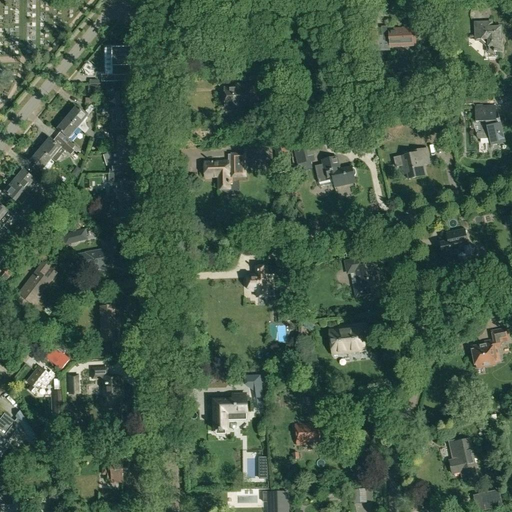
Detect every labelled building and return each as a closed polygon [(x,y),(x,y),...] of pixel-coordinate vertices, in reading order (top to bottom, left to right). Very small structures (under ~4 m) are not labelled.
[(492,22),(476,23),(476,41),(481,41),(488,47),(488,52),(503,51),(502,27),(493,27),(493,24),(492,23),(492,22)] [(415,29),(412,29),(389,30),(389,27),(382,27),(383,41),(389,41),(390,47),(412,46),(415,46),(415,29)] [(130,71),(130,79),(136,79),(136,64),(130,64),(130,53),(103,53),(103,71),(130,71)] [(237,88),(225,88),(226,107),(251,107),(250,84),(237,85),(237,88)] [(132,93),(117,94),(118,108),(132,108),(132,93)] [(473,104),(473,97),(457,97),(458,105),(473,104)] [(91,106),(86,112),(89,115),(95,109),(91,106)] [(476,107),(477,122),(482,122),(482,132),(480,132),(478,132),(477,134),(477,136),(478,138),(480,139),(491,139),(491,145),(506,142),(502,124),(497,125),(496,106),(476,107)] [(77,107),(67,118),(79,128),(86,134),(87,133),(92,137),(93,132),(90,129),(88,127),(86,123),(89,118),(88,117),(89,117),(77,107)] [(132,123),(132,108),(118,108),(112,109),(113,123),(118,123),(127,123),(132,123)] [(67,118),(58,130),(70,139),(79,128),(67,118)] [(133,152),(133,137),(125,137),(125,130),(118,130),(111,130),(111,132),(111,135),(113,135),(113,138),(115,138),(115,143),(119,143),(119,152),(133,152)] [(60,153),(59,152),(62,148),(51,139),(41,150),(56,162),(61,157),(61,155),(60,153)] [(76,146),(70,141),(67,145),(74,150),(76,152),(79,150),(76,147),(76,146)] [(312,144),(294,149),(298,165),(298,164),(300,172),(312,169),(311,162),(315,161),(314,155),(315,155),(312,144)] [(71,154),(74,150),(67,145),(64,148),(71,154)] [(275,147),(277,173),(290,172),(289,169),(291,169),(289,147),(288,147),(288,146),(275,147)] [(413,154),(404,156),(394,158),(396,168),(403,166),(405,175),(408,174),(410,180),(427,176),(424,161),(431,160),(428,149),(412,152),(413,154)] [(41,150),(32,162),(43,171),(43,170),(46,173),(54,163),(51,161),(52,159),(56,162),(41,150)] [(119,152),(110,153),(113,166),(114,174),(128,174),(127,167),(134,167),(133,152),(119,152)] [(224,162),(205,162),(205,179),(215,178),(215,177),(218,177),(219,190),(230,190),(230,184),(231,184),(231,183),(233,183),(233,179),(247,178),(246,153),(231,153),(231,155),(228,155),(228,160),(224,161),(224,162)] [(338,157),(323,161),(321,161),(322,165),(315,167),(319,183),(334,180),(336,187),(356,183),(353,167),(341,170),(338,157)] [(440,159),(440,170),(452,171),(453,160),(440,159)] [(73,160),(64,168),(70,173),(78,165),(73,160)] [(71,174),(77,178),(82,171),(77,167),(71,174)] [(24,171),(14,182),(26,191),(29,194),(38,183),(24,171)] [(112,182),(112,196),(135,196),(135,182),(128,182),(128,181),(128,174),(114,174),(110,174),(110,182),(112,182)] [(14,182),(5,193),(16,203),(26,191),(14,182)] [(62,194),(57,190),(52,186),(48,190),(57,199),(60,202),(64,197),(62,194)] [(106,201),(113,200),(120,200),(121,211),(121,219),(134,218),(133,210),(135,210),(135,196),(112,196),(106,196),(106,201)] [(0,203),(0,223),(4,226),(13,215),(9,212),(0,203)] [(38,222),(35,225),(46,234),(48,231),(38,222)] [(30,237),(37,244),(42,238),(46,234),(35,225),(31,230),(33,232),(30,237)] [(471,245),(468,245),(465,230),(448,233),(449,241),(441,243),(445,258),(458,255),(459,259),(474,256),(471,245)] [(82,270),(89,269),(113,265),(113,266),(121,265),(122,264),(123,263),(123,262),(121,247),(109,250),(109,251),(103,252),(103,251),(86,253),(86,254),(79,255),(82,270)] [(13,253),(9,258),(19,266),(24,261),(23,261),(27,256),(22,252),(19,257),(13,253)] [(364,258),(346,262),(348,269),(351,268),(352,272),(354,272),(357,285),(355,286),(357,297),(371,294),(370,288),(379,286),(377,277),(377,276),(376,276),(374,267),(366,269),(364,258)] [(10,260),(4,267),(0,271),(4,274),(2,277),(7,281),(19,267),(10,260)] [(248,279),(248,289),(252,292),(257,292),(257,298),(269,298),(268,275),(276,275),(276,276),(294,275),(293,261),(283,261),(283,265),(275,265),(275,267),(256,268),(257,275),(251,276),(248,279)] [(20,295),(34,306),(40,298),(38,297),(56,274),(48,268),(49,267),(44,264),(20,295)] [(300,266),(300,275),(309,275),(309,265),(300,266)] [(7,296),(14,286),(10,283),(3,293),(7,296)] [(489,319),(505,316),(503,306),(488,309),(489,319)] [(115,307),(100,307),(101,341),(112,340),(113,349),(121,348),(120,318),(115,318),(115,307)] [(363,327),(331,331),(334,355),(366,350),(363,327)] [(491,331),(493,341),(486,342),(486,346),(474,349),(478,369),(497,365),(494,349),(502,347),(502,343),(510,341),(507,328),(491,331)] [(296,337),(287,337),(286,352),(295,352),(296,337)] [(56,348),(48,358),(62,370),(70,360),(56,348)] [(81,362),(76,362),(71,366),(71,368),(71,369),(68,369),(64,372),(62,379),(67,381),(68,377),(69,375),(71,375),(79,374),(88,374),(88,368),(81,368),(81,362)] [(352,364),(352,372),(370,371),(370,363),(352,364)] [(34,386),(31,390),(35,394),(44,384),(47,387),(54,378),(41,367),(28,381),(34,386)] [(105,385),(105,397),(123,396),(122,377),(109,378),(108,368),(92,369),(93,376),(103,375),(104,385),(105,385)] [(68,377),(68,386),(79,386),(79,374),(71,375),(69,375),(68,377)] [(55,380),(55,391),(54,391),(55,410),(56,410),(56,415),(61,414),(61,410),(64,410),(63,391),(61,391),(60,380),(55,380)] [(212,399),(213,432),(216,432),(216,435),(226,435),(226,431),(229,431),(229,421),(247,421),(247,413),(248,413),(248,398),(247,398),(247,393),(234,393),(234,399),(212,399)] [(0,452),(0,453),(11,440),(6,436),(16,422),(5,414),(0,420),(0,452)] [(502,419),(495,420),(496,429),(503,428),(502,419)] [(36,433),(28,421),(21,425),(29,437),(36,433)] [(305,424),(295,425),(298,445),(307,444),(307,443),(316,442),(316,444),(322,443),(321,436),(319,436),(319,429),(321,429),(320,422),(309,423),(309,424),(305,425),(305,424)] [(355,433),(356,443),(373,440),(371,430),(355,433)] [(64,452),(75,453),(76,439),(65,438),(64,452)] [(459,460),(450,462),(453,474),(462,472),(463,480),(478,476),(470,440),(455,443),(459,460)] [(48,462),(52,461),(54,458),(53,455),(50,454),(47,454),(44,457),(45,461),(48,462)] [(108,474),(108,481),(124,481),(124,460),(117,460),(117,454),(103,454),(103,474),(108,474)] [(502,506),(499,491),(474,496),(478,511),(502,506)] [(263,503),(268,502),(268,511),(288,511),(288,492),(268,492),(263,492),(263,503)] [(0,493),(0,511),(1,511),(1,506),(14,506),(13,494),(0,493)]
